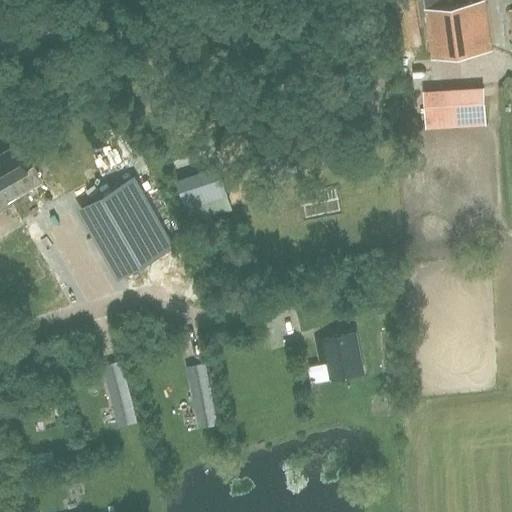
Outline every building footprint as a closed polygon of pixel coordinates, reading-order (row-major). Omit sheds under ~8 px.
[(490,49),(483,0),(423,0),(431,57),(490,49)] [(426,127),(486,124),(483,86),(423,89),(426,127)] [(0,210),(12,204),(9,199),(21,192),(13,178),(27,169),(13,145),(0,152),(0,210)] [(102,158),(106,175),(130,169),(127,153),(102,158)] [(223,178),(179,192),(185,211),(229,197),(223,178)] [(355,332),(317,339),(322,363),(329,362),(332,377),(362,370),(355,332)] [(122,359),(103,364),(118,425),(137,420),(122,359)] [(205,361),(185,365),(198,426),(218,422),(205,361)] [(53,452),(20,460),(23,474),(56,466),(53,452)] [(53,491),(55,511),(78,511),(84,511),(81,487),(53,491)]
